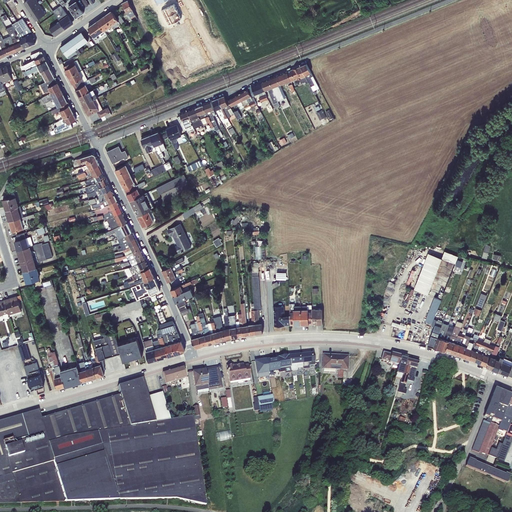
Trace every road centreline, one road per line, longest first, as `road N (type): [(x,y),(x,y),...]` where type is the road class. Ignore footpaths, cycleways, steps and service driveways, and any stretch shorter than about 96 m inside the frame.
road 1 (unclassified): [(96,145),(450,0)]
road 2 (tertiary): [(197,355),(271,339),(344,338),(406,346),(493,375)]
road 3 (unclassified): [(96,145),(197,355)]
road 4 (unclassified): [(0,509),(143,505),(207,511)]
road 5 (tertiary): [(0,413),(197,355)]
road 6 (unclassified): [(493,375),(432,511)]
